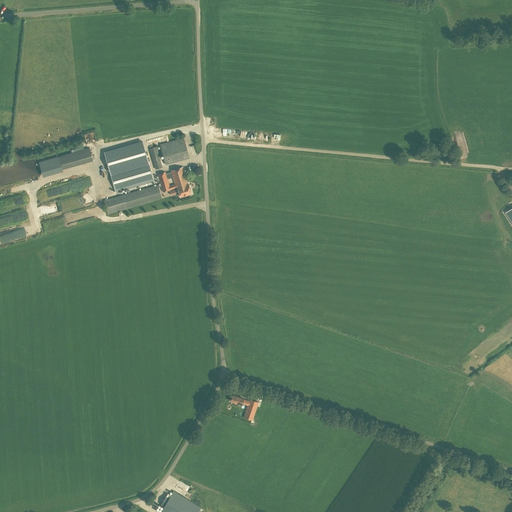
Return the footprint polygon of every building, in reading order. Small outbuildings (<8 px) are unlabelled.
[(165,163),(189,156),(184,138),(160,144),(165,163)] [(142,142),(104,153),(116,192),(154,181),(142,142)] [(155,169),(162,167),(156,146),(149,148),(155,169)] [(62,169),(93,161),(89,147),(58,156),(62,169)] [(178,188),(180,197),(191,194),(188,184),(183,167),(170,170),(171,172),(166,173),(166,172),(157,174),(163,192),(171,190),(171,189),(176,188),(178,188)] [(108,214),(162,198),(158,185),(104,200),(108,214)] [(249,401),(243,399),(244,399),(233,395),(231,401),(242,405),(242,404),(247,406),(243,417),(252,420),(257,407),(260,408),(262,403),(250,399),(249,401)] [(164,506),(160,511),(198,511),(201,508),(173,491),(168,499),(165,496),(161,504),(164,506)]
